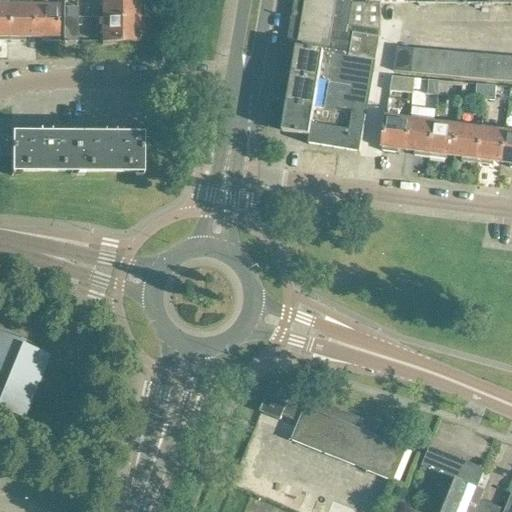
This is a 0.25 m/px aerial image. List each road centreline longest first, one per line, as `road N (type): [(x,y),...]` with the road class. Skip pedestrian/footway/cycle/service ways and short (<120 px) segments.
road 1 (residential): [(225,169),(511,209)]
road 2 (residential): [(0,91),(59,78),(241,84)]
road 3 (unclassified): [(511,406),(355,350)]
